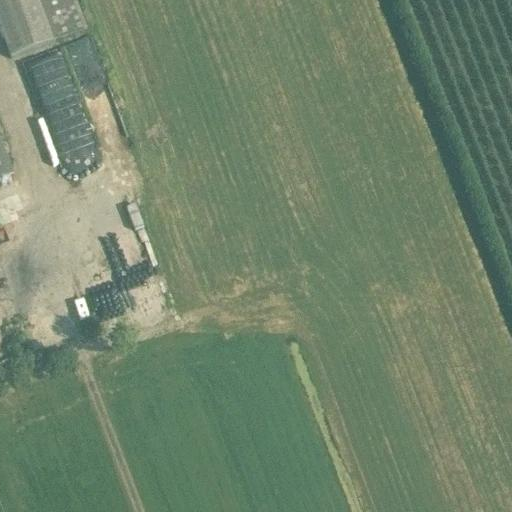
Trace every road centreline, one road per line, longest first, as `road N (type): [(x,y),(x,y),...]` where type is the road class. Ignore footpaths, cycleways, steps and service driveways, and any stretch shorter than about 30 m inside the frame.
road 1 (track): [(0,379),(288,284)]
road 2 (track): [(78,352),(139,511)]
